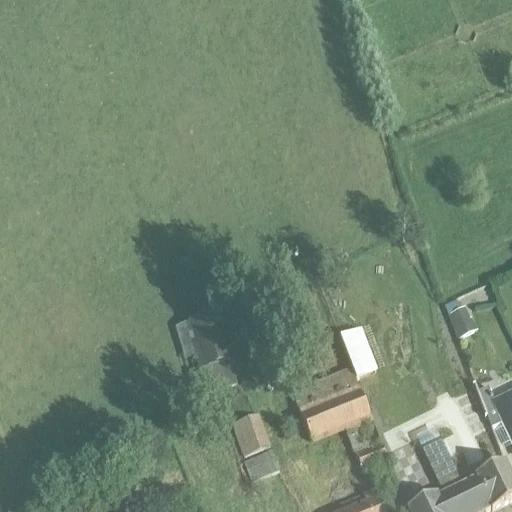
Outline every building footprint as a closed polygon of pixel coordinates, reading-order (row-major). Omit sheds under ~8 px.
[(445,309),(458,343),(478,334),(472,321),(470,322),(465,310),(461,312),(457,304),(445,309)] [(458,343),(445,309),(444,307),(413,319),(457,433),(488,421),(478,395),(458,343)] [(219,316),(175,330),(196,401),(238,388),(230,366),(234,365),(219,316)] [(351,372),(356,384),(376,375),(360,333),(339,342),(351,372)] [(356,384),(351,372),(291,397),(312,448),(345,435),(362,476),(389,465),(356,384)] [(478,395),(488,421),(492,432),(502,426),(511,446),(511,394),(494,403),(488,391),(478,395)] [(259,418),(231,427),(243,460),(271,451),(259,418)] [(490,511),(475,481),(471,483),(461,488),(440,442),(421,451),(442,497),(407,511),(490,511)] [(172,452),(110,478),(125,511),(151,511),(173,503),(176,511),(180,511),(196,506),(172,452)] [(273,455),(244,465),(251,486),(280,476),(273,455)] [(475,481),(490,511),(496,511),(511,504),(511,480),(505,466),(480,478),(475,468),(465,472),(471,483),(475,481)] [(341,511),(394,511),(392,505),(382,510),(375,492),(339,507),(341,511)]
